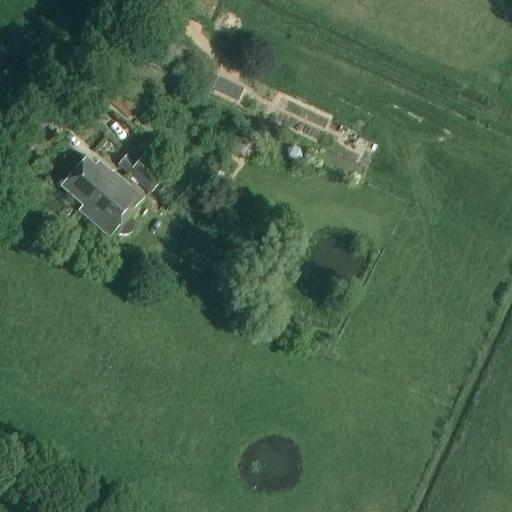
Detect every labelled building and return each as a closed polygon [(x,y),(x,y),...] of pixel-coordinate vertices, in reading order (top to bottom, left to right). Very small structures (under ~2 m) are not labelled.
[(212,92),(239,104),(244,93),(217,81),(212,92)] [(246,129),(227,158),(235,164),(254,135),(246,129)] [(147,154),(137,166),(127,157),(117,168),(150,196),(153,192),(170,174),(147,154)] [(63,188),(84,207),(91,197),(100,203),(121,179),(114,173),(112,175),(99,163),(94,168),(87,162),(63,188)] [(170,174),(162,183),(179,198),(187,189),(170,174)] [(111,239),(115,235),(117,236),(118,237),(120,238),(122,238),(124,238),(125,238),(127,237),(129,236),(131,234),(132,233),(133,231),(133,230),(133,229),(133,228),(134,227),(133,226),(133,224),(132,222),(132,221),(131,220),(129,219),(145,201),(121,179),(100,203),(91,197),(84,207),(80,211),(111,239)]
